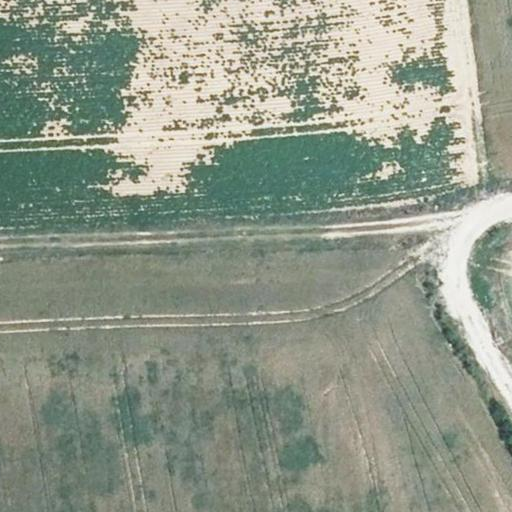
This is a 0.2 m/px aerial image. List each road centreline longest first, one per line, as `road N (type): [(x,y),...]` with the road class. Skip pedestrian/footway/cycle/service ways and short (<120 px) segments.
road 1 (track): [(0,249),(443,222),(511,209)]
road 2 (track): [(496,212),(460,251),(470,320),(511,399)]
